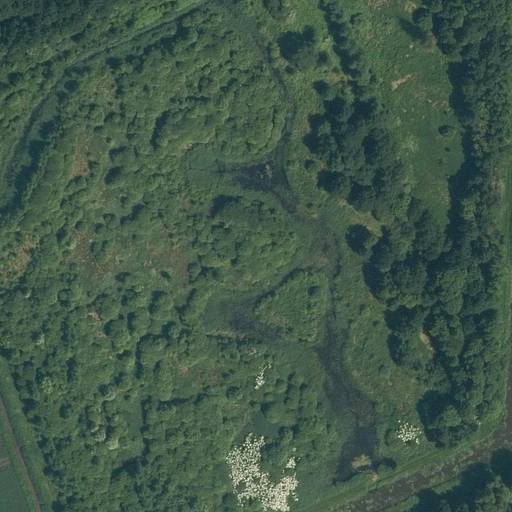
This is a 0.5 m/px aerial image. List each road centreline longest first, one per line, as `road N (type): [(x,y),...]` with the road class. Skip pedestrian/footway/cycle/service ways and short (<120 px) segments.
road 1 (track): [(0,77),(165,0)]
road 2 (track): [(511,454),(395,511)]
